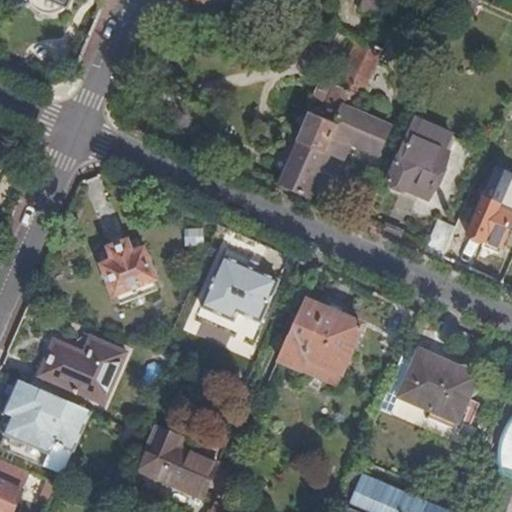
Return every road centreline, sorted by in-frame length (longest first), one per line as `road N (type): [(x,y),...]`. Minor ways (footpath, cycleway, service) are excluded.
road 1 (residential): [(76,132),(511,322)]
road 2 (residential): [(76,132),(0,307)]
road 3 (residential): [(135,0),(76,132)]
